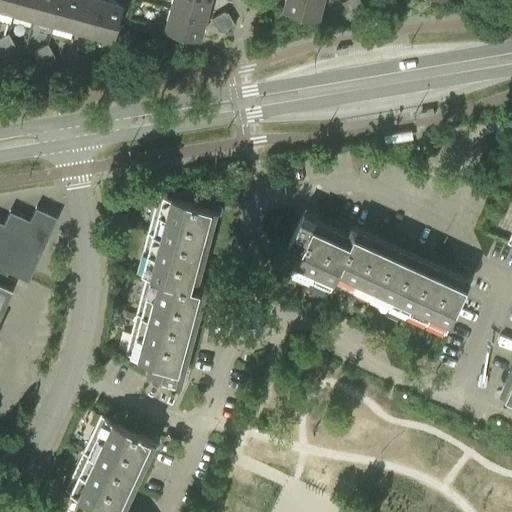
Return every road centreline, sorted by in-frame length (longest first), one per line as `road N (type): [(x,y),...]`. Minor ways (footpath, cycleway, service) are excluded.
road 1 (tertiary): [(67,133),(511,58)]
road 2 (residential): [(268,319),(246,203),(257,196),(359,184),(436,218)]
road 3 (residential): [(69,374),(86,308),(87,242),(67,133)]
road 4 (residential): [(436,218),(504,247),(509,264),(463,398)]
road 5 (residential): [(268,319),(463,398)]
road 6 (residential): [(194,429),(210,415),(236,330),(252,318),(268,319)]
road 7 (residential): [(194,429),(69,374)]
